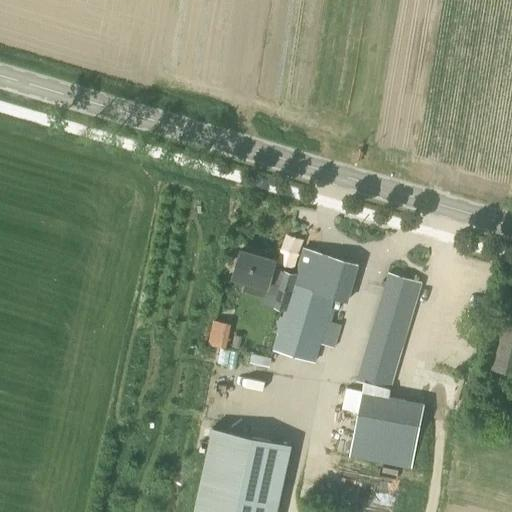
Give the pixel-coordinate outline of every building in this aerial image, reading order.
[(347,301),(357,265),(303,249),(296,275),(272,269),(274,260),(240,250),(232,277),(247,281),(244,291),(264,297),(265,292),(278,295),(275,306),(286,309),(274,350),(314,361),(333,297),(347,301)] [(391,390),(421,282),(387,272),(356,380),(391,390)] [(511,317),(505,316),(495,366),(511,369),(511,317)] [(215,317),(214,340),(232,341),(233,317),(215,317)] [(242,337),(234,335),(232,346),(240,347),(242,337)] [(411,469),(424,403),(346,388),(342,409),(357,412),(348,457),(411,469)] [(275,511),(290,445),(212,427),(193,511),(275,511)]
